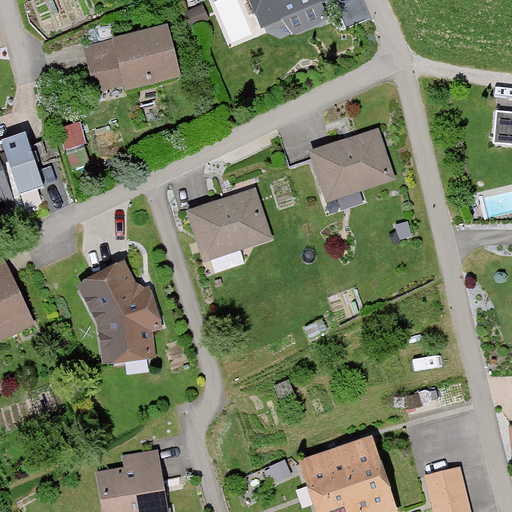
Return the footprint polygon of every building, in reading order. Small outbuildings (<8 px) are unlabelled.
[(332,0),(252,0),(260,25),(334,2),(332,0)] [(170,28),(97,51),(113,101),(186,77),(170,28)] [(511,116),(496,116),(494,151),(511,152),(511,116)] [(79,122),(67,122),(67,149),(80,148),(79,122)] [(382,131),(309,155),(325,204),(398,180),(382,131)] [(0,205),(44,191),(29,145),(0,154),(0,205)] [(258,187),(185,211),(201,260),(274,236),(258,187)] [(35,329),(5,265),(0,267),(0,337),(3,344),(35,329)] [(140,296),(126,267),(78,290),(97,327),(103,365),(155,361),(153,335),(162,333),(150,293),(140,296)] [(397,511),(374,441),(297,467),(312,511),(397,511)] [(166,511),(158,455),(122,460),(124,471),(96,475),(102,511),(166,511)] [(472,511),(464,470),(426,477),(432,511),(472,511)]
